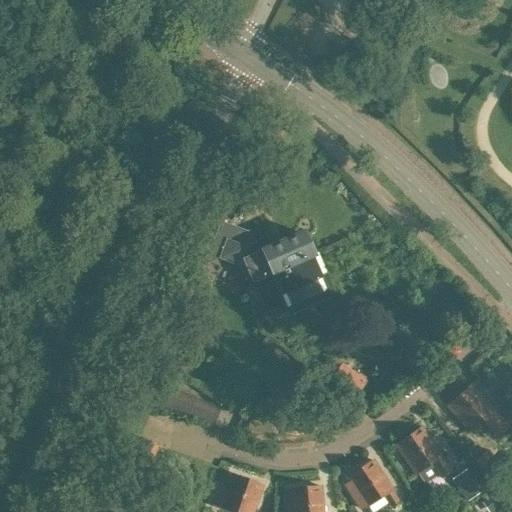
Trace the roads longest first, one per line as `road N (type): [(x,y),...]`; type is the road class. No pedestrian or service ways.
road 1 (residential): [(49,511),(244,56)]
road 2 (residential): [(511,307),(423,390),(325,454),(279,460),(180,428)]
road 3 (unclassified): [(511,290),(357,133),(244,56)]
